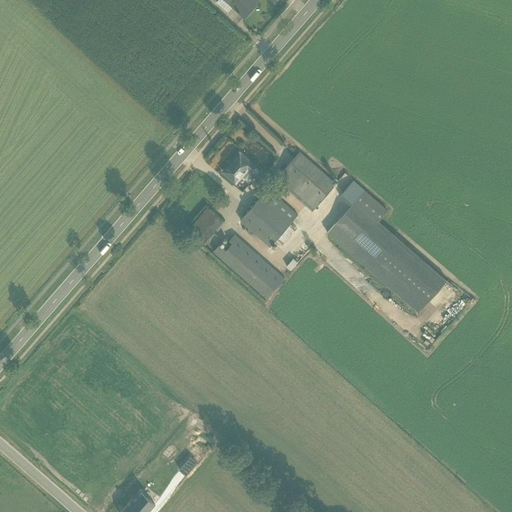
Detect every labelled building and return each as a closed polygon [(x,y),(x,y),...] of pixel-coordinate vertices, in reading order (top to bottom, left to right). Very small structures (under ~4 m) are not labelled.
[(255,3),(257,0),(225,0),(245,18),(257,5),(255,3)] [(298,150),(277,175),(312,205),(333,180),(298,150)] [(239,186),(257,166),(239,151),(221,171),(239,186)] [(351,178),(339,192),(349,201),(327,227),(419,305),(447,273),(379,215),(385,208),(351,178)] [(268,185),(241,216),(267,239),(272,234),(280,240),(294,224),(290,220),(298,211),(268,185)] [(207,204),(187,226),(202,240),(222,218),(207,204)] [(217,237),(210,245),(266,294),(282,275),(232,231),(223,242),(217,237)] [(450,299),(453,305),(463,299),(460,294),(450,299)] [(417,316),(420,319),(428,310),(425,307),(417,316)] [(155,466),(142,481),(154,491),(167,477),(155,466)]
